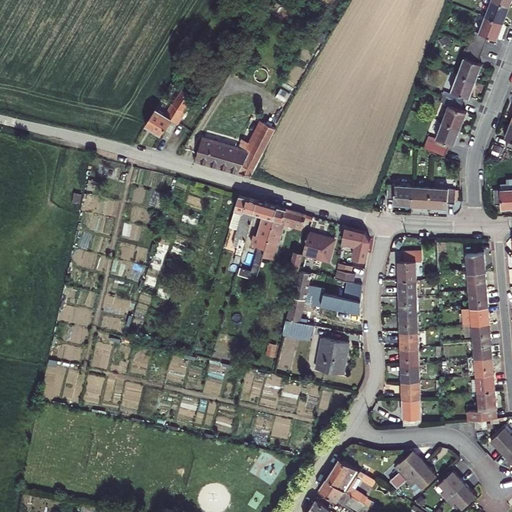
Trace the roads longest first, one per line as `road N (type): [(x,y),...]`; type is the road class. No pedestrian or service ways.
road 1 (residential): [(98,143),(385,222)]
road 2 (residential): [(385,222),(371,294),(376,379),(349,423)]
road 3 (residential): [(349,423),(380,438),(453,436),(506,487)]
road 4 (residential): [(475,226),(473,161),(511,55)]
road 5 (residential): [(497,225),(511,375)]
